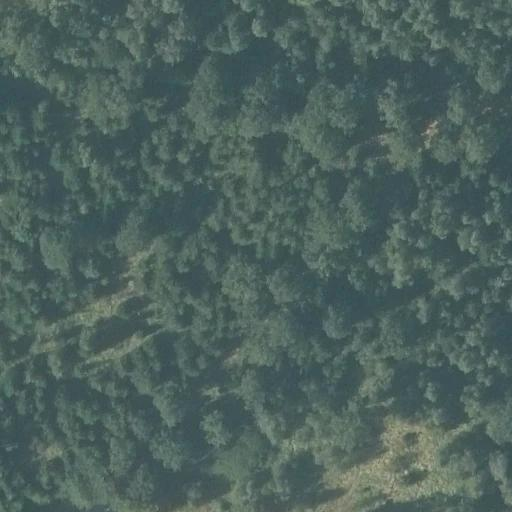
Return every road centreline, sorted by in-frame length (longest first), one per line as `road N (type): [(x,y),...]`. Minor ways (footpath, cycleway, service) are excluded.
road 1 (track): [(511,110),(457,114),(426,130),(203,373),(58,511)]
road 2 (track): [(0,39),(166,78),(457,114)]
